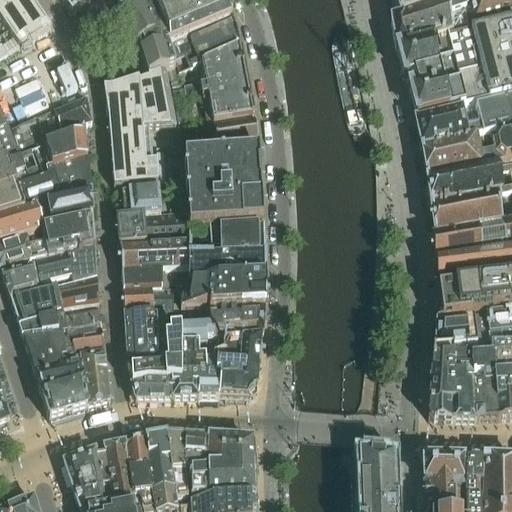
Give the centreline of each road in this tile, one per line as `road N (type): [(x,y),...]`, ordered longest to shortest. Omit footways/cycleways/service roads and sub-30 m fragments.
road 1 (residential): [(360,0),(402,196),(409,301),(403,442)]
road 2 (residential): [(244,0),(267,87),(281,225),(271,428)]
road 3 (residential): [(66,35),(92,106),(123,427)]
road 4 (residential): [(271,428),(123,427)]
road 5 (residential): [(403,442),(271,428)]
road 6 (residential): [(0,334),(38,458)]
